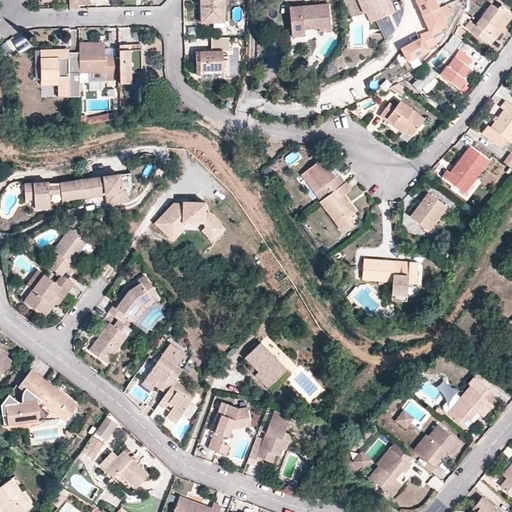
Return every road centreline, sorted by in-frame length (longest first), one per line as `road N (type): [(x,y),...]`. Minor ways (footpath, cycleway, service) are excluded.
road 1 (residential): [(3,0),(7,22),(169,17),(179,89),(214,115),(347,146),(391,170),(450,138),(511,48)]
road 2 (residential): [(313,511),(194,470),(48,350)]
